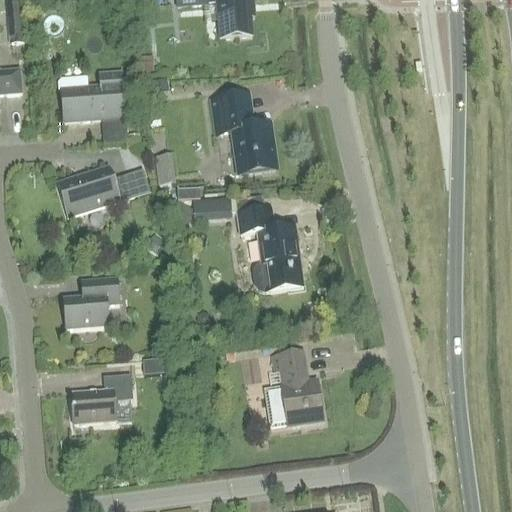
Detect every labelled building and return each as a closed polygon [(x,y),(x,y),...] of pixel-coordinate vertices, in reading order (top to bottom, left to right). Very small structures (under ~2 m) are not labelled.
[(23,29),(20,0),(7,0),(10,30),(23,29)] [(175,0),(177,10),(207,8),(207,7),(216,6),(220,43),(251,40),(250,21),(254,21),(251,0),(175,0)] [(153,75),(152,60),(133,60),(134,75),(153,75)] [(0,98),(21,97),(19,73),(0,74),(0,98)] [(63,126),(101,123),(125,121),(128,121),(125,88),(123,88),(122,77),(99,78),(100,90),(88,91),(87,79),(61,81),(57,86),(57,94),(60,93),(63,126)] [(238,179),(275,174),(270,132),(248,134),(244,99),(213,103),(218,138),(233,136),(238,179)] [(101,135),(102,147),(127,145),(126,133),(101,135)] [(162,186),(178,185),(177,157),(160,158),(162,186)] [(108,172),(57,188),(67,220),(118,205),(118,206),(133,202),(126,178),(111,183),(108,172)] [(200,203),(200,192),(177,193),(177,204),(200,203)] [(186,229),(194,213),(180,206),(172,222),(186,229)] [(302,291),(293,231),(274,233),(271,213),(237,217),(240,238),(257,236),(262,268),(258,269),(255,271),(253,274),(253,277),(254,291),(256,293),(257,295),(259,297),(261,298),(264,299),(267,298),(272,298),(272,295),(302,291)] [(84,303),(62,304),(65,334),(107,330),(105,309),(118,308),(116,284),(82,286),(84,303)] [(281,391),(263,393),(269,433),(322,425),(317,384),(306,386),(301,355),(272,359),(275,375),(279,375),(281,391)] [(102,395),(69,397),(72,428),(114,425),(112,405),(131,404),(129,379),(101,381),(102,395)]
